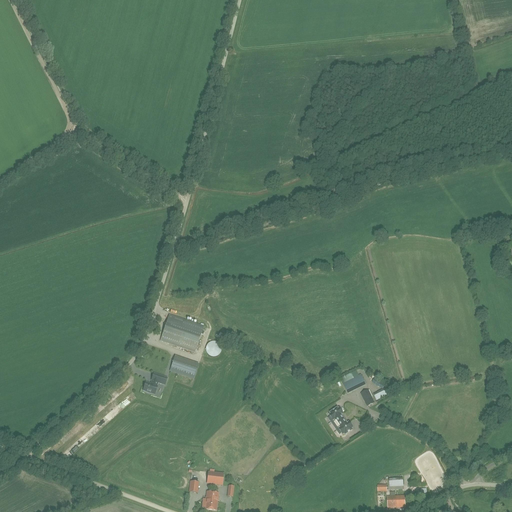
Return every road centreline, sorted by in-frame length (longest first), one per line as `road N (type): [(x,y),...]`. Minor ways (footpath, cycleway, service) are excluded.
road 1 (unclassified): [(28,458),(141,347),(240,0)]
road 2 (track): [(511,149),(364,183),(175,249)]
road 3 (unclassified): [(170,511),(28,458)]
road 4 (track): [(70,130),(11,0)]
road 5 (track): [(70,130),(187,200)]
